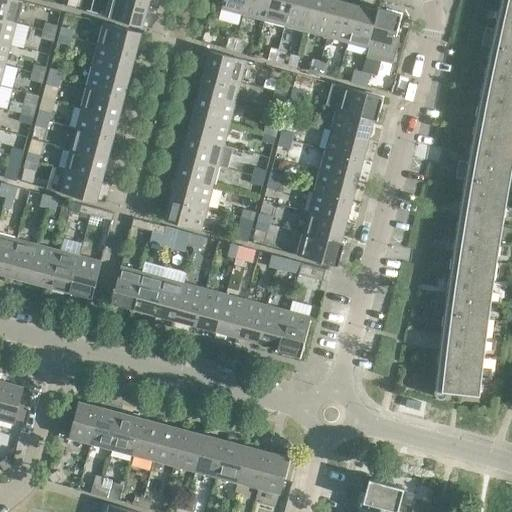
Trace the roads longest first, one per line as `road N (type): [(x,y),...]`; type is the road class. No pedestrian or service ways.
road 1 (residential): [(337,392),(440,17),(432,0)]
road 2 (tertiary): [(308,407),(60,340)]
road 3 (residential): [(0,500),(28,476),(60,340)]
road 4 (tertiary): [(511,460),(353,419)]
